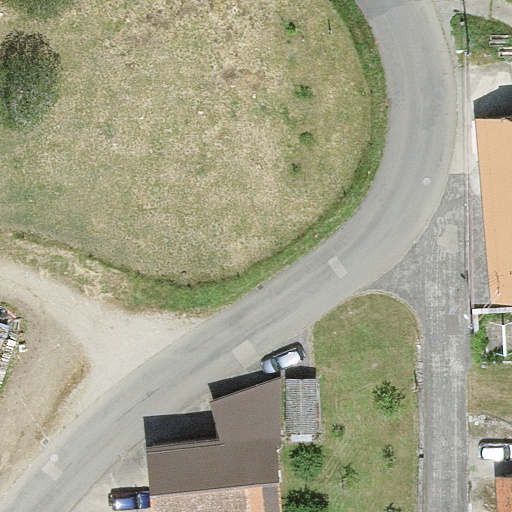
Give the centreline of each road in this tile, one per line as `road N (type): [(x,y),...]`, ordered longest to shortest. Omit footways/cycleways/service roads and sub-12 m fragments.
road 1 (unclassified): [(405,186),(256,336),(122,423),(47,511)]
road 2 (residential): [(405,186),(431,330),(442,511)]
road 3 (unclassified): [(388,0),(422,43),(443,97),(405,186)]
